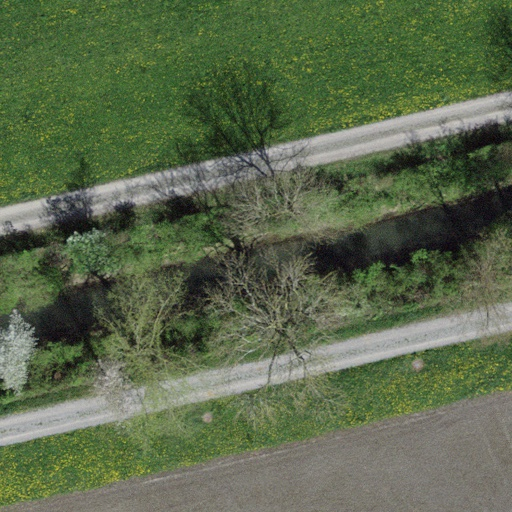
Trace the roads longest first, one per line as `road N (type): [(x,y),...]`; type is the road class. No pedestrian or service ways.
road 1 (track): [(511,333),(0,448)]
road 2 (track): [(511,111),(0,215)]
